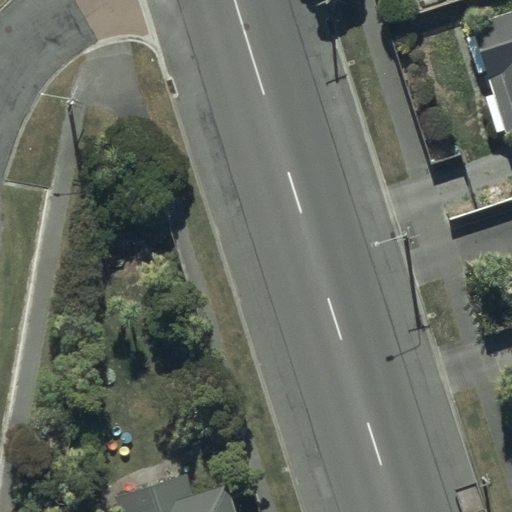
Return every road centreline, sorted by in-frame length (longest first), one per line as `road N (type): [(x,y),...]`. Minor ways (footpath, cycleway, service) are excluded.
road 1 (tertiary): [(235,0),(398,511)]
road 2 (residential): [(93,0),(48,25),(0,86)]
